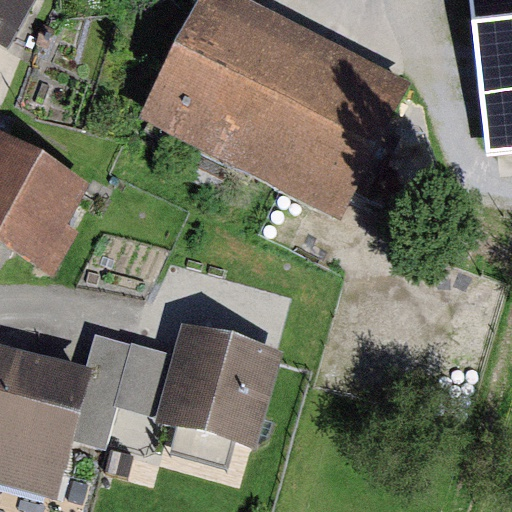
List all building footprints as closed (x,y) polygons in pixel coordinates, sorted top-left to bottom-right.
[(0,0),(0,50),(9,55),(39,0),(0,0)] [(415,94),(230,0),(207,0),(141,131),(343,234),(415,94)] [(511,0),(475,0),(494,168),(511,165),(511,0)] [(90,195),(0,143),(0,252),(53,283),(79,239),(68,233),(90,195)] [(284,361),(183,334),(175,363),(158,427),(157,434),(257,461),(284,361)] [(95,383),(76,448),(106,456),(118,416),(136,353),(97,342),(86,381),(95,383)] [(118,416),(158,427),(175,363),(136,353),(118,416)] [(86,381),(0,355),(0,461),(0,462),(0,488),(59,506),(76,448),(95,383),(86,381)]
